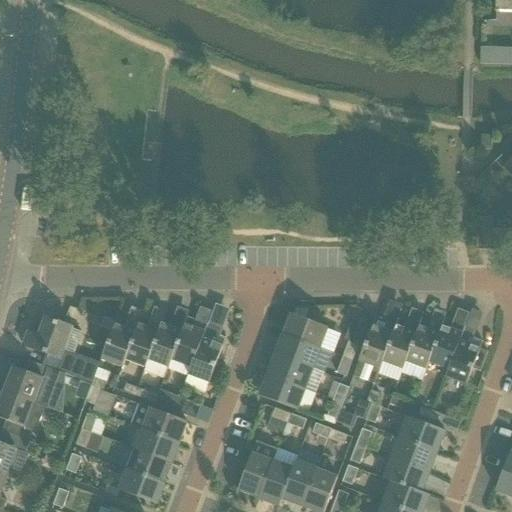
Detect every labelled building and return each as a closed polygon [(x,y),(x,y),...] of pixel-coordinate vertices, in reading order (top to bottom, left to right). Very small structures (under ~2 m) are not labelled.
[(511,0),(496,0),(496,13),(511,13),(511,0)] [(480,65),(495,65),(495,49),(481,49),(481,51),(480,65)] [(482,136),(481,151),(492,151),(492,136),(482,136)] [(508,163),(501,169),(511,180),(511,147),(502,157),(508,163)] [(489,213),(485,208),(479,208),(479,218),(489,218),(489,213)] [(477,251),(496,251),(497,230),(493,230),(493,218),(489,218),(479,218),(478,218),(477,251)] [(496,251),(509,251),(509,244),(510,232),(510,230),(497,230),(496,251)] [(55,322),(69,327),(77,304),(62,304),(55,322)] [(321,350),(328,329),(291,315),(284,336),(321,350)] [(113,331),(101,361),(122,369),(141,318),(141,317),(135,333),(116,325),(119,318),(118,317),(116,323),(113,331)] [(141,318),(122,369),(125,361),(145,369),(165,318),(164,318),(159,332),(139,325),(142,318),(141,318)] [(165,318),(145,369),(146,369),(148,361),(168,369),(188,318),(187,318),(182,333),(163,325),(165,318)] [(188,318),(168,369),(169,369),(188,376),(189,376),(208,325),(207,325),(204,333),(185,326),(188,318)] [(23,347),(46,355),(42,367),(61,374),(67,376),(67,375),(92,384),(94,379),(100,364),(75,355),(64,350),(72,329),(69,327),(55,322),(46,319),(40,336),(29,332),(23,347)] [(359,362),(353,378),(374,386),(380,370),(383,363),(382,363),(399,319),(398,319),(393,334),(374,327),(376,320),(375,319),(374,324),(359,362)] [(399,319),(382,363),(383,363),(403,370),(406,363),(405,363),(422,320),(421,319),(416,334),(397,327),(400,320),(399,319)] [(422,320),(405,363),(406,363),(426,370),(429,363),(445,320),(444,319),(439,334),(428,330),(420,327),(423,320),(422,320)] [(445,320),(429,363),(448,370),(449,370),(465,327),(464,327),(462,334),(450,330),(443,327),(446,320),(445,320)] [(189,376),(184,387),(205,395),(210,384),(226,341),(224,340),(221,348),(203,341),(208,325),(189,376)] [(448,370),(446,378),(467,386),(473,369),(480,372),(488,353),(480,350),(480,349),(483,342),(474,339),(471,338),(474,331),(465,328),(466,327),(465,327),(449,370),(448,370)] [(321,350),(284,336),(276,356),(313,370),(321,350)] [(358,346),(349,343),(343,358),(353,361),(358,346)] [(313,370),(276,356),(268,377),(316,395),(306,390),(313,370)] [(353,361),(343,358),(337,374),(346,378),(353,361)] [(48,409),(61,374),(42,367),(29,361),(25,372),(14,368),(4,393),(45,408),(48,409)] [(316,395),(268,377),(260,397),(298,412),(298,411),(308,415),(316,395)] [(106,383),(94,379),(92,384),(94,385),(93,387),(100,390),(103,391),(106,383)] [(134,396),(137,388),(127,384),(124,392),(134,396)] [(339,386),(333,401),(343,405),(348,389),(339,386)] [(95,406),(100,390),(93,387),(86,403),(95,406)] [(134,396),(146,401),(149,393),(137,388),(134,396)] [(159,395),(156,405),(175,412),(180,398),(161,391),(159,395)] [(372,405),(375,406),(379,394),(372,391),(367,403),(372,405)] [(36,432),(45,408),(4,393),(0,404),(0,419),(6,422),(2,433),(29,443),(34,432),(36,432)] [(404,401),(393,397),(390,405),(402,409),(404,401)] [(180,398),(175,412),(177,413),(196,420),(203,423),(208,409),(201,406),(182,399),(180,398)] [(335,426),(336,423),(340,412),(343,405),(333,401),(327,417),(325,416),(322,421),(335,426)] [(375,424),(381,408),(375,406),(372,405),(366,421),(375,424)] [(188,423),(140,406),(132,426),(143,430),(180,444),(188,423)] [(422,408),(418,416),(430,421),(433,412),(422,408)] [(287,425),(291,415),(275,409),(271,419),(287,425)] [(356,418),(340,412),(336,423),(352,429),(356,418)] [(433,412),(430,421),(441,425),(444,417),(444,416),(433,412)] [(82,430),(91,434),(97,418),(88,415),(82,430)] [(303,431),(306,421),(291,415),(287,425),(303,431)] [(437,453),(445,432),(408,419),(400,439),(437,453)] [(328,440),(331,430),(316,425),(313,435),(328,440)] [(91,434),(82,430),(76,446),(85,449),(91,434)] [(180,444),(143,430),(135,450),(172,464),(180,444)] [(344,447),(347,437),(331,430),(328,440),(344,447)] [(365,449),(371,433),(363,430),(357,446),(365,449)] [(0,472),(7,475),(8,475),(20,479),(29,455),(25,454),(29,443),(2,433),(0,437),(0,472)] [(437,453),(400,439),(393,460),(429,473),(437,453)] [(240,488),(238,491),(259,499),(273,462),(276,455),(278,450),(257,442),(255,447),(253,455),(252,455),(243,480),(240,488)] [(365,449),(357,446),(352,462),(360,465),(365,449)] [(164,485),(172,464),(135,450),(127,471),(164,485)] [(82,459),(73,455),(67,471),(76,474),(82,459)] [(511,497),(511,455),(510,455),(496,492),(511,497)] [(429,473),(393,460),(385,480),(421,494),(429,473)] [(273,462),(259,499),(280,507),(283,500),(294,470),(287,468),(285,467),(273,462)] [(294,470),(283,500),(303,507),(317,471),(297,463),(294,470)] [(358,470),(349,467),(343,483),(352,486),(358,470)] [(164,485),(127,471),(120,491),(157,505),(164,485)] [(317,471),(303,507),(315,511),(325,511),(338,478),(317,471)] [(423,511),(429,497),(421,494),(385,480),(385,481),(391,483),(384,503),(406,511),(423,511)] [(69,493),(60,490),(54,505),(63,509),(69,493)] [(339,492),(333,508),(343,511),(349,495),(339,492)] [(380,511),(406,511),(384,503),(380,511)]
